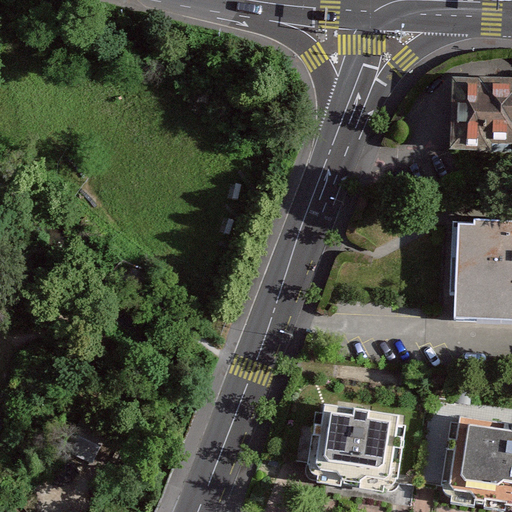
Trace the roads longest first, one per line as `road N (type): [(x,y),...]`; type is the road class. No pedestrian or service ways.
road 1 (tertiary): [(203,511),(341,153)]
road 2 (tertiary): [(341,153),(409,59),(494,16)]
road 3 (tertiary): [(250,0),(316,56),(341,153)]
road 4 (tertiary): [(341,153),(382,8)]
